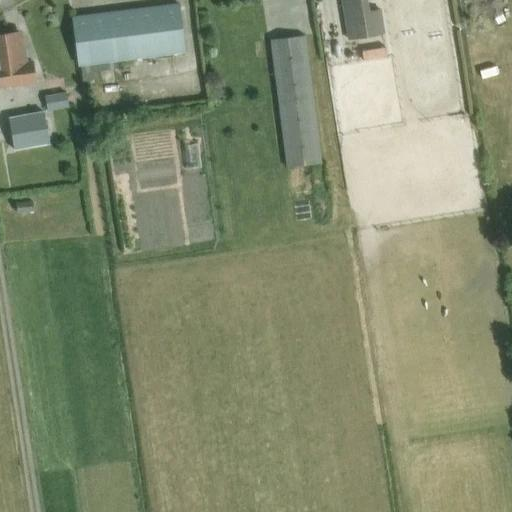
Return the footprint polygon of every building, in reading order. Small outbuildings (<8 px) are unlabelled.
[(364,0),(340,0),(347,40),(385,34),(381,10),(367,12),(364,0)] [(179,4),(72,17),(78,65),(185,52),(179,4)] [(0,87),(35,83),(31,61),(26,62),(21,32),(0,35),(0,87)] [(305,36),(270,40),(286,168),(321,163),(305,36)] [(65,93),(44,96),(47,111),(68,108),(65,93)] [(43,112),(8,118),(14,151),(48,145),(43,112)] [(32,201),(15,203),(16,213),(33,212),(32,201)]
